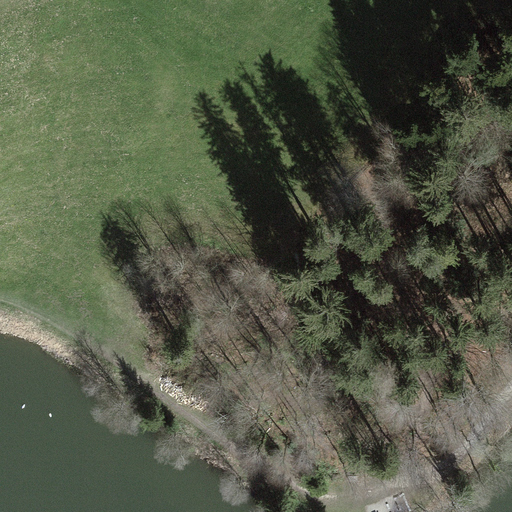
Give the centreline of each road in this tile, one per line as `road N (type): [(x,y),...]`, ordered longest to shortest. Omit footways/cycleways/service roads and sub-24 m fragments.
road 1 (track): [(128,352),(218,433),(348,511)]
road 2 (track): [(377,511),(421,492),(511,386)]
